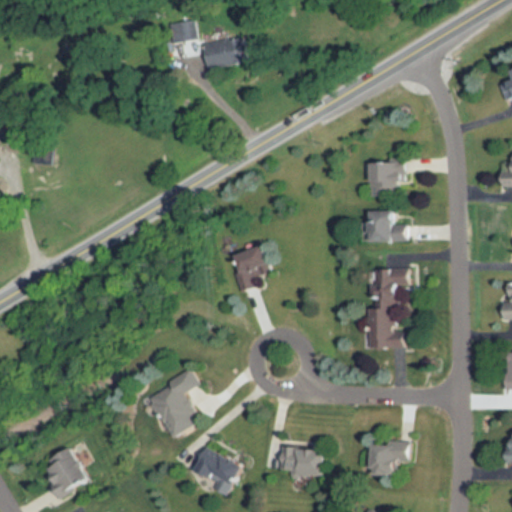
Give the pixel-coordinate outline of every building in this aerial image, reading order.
[(207,45),(211,69),(247,63),(243,39),(207,45)] [(510,101),(511,100),(511,80),(503,83),(510,101)] [(374,195),(411,195),(411,161),(374,162),(374,195)] [(404,210),(375,210),(376,241),(413,241),(413,227),(404,227),(404,210)] [(271,245),(261,248),(259,241),(244,245),(246,254),(235,257),(244,293),(262,288),(260,279),(278,274),(271,245)] [(372,269),(374,349),(409,348),(406,268),(372,269)] [(202,426),(189,391),(201,386),(197,375),(153,391),(170,438),(202,426)] [(379,441),(378,475),(406,475),(406,465),(420,465),(420,442),(379,441)] [(198,471),(233,494),(251,467),(216,444),(198,471)] [(334,477),(334,447),(285,447),(285,477),(334,477)] [(63,497),(94,482),(77,448),(46,463),(63,497)]
